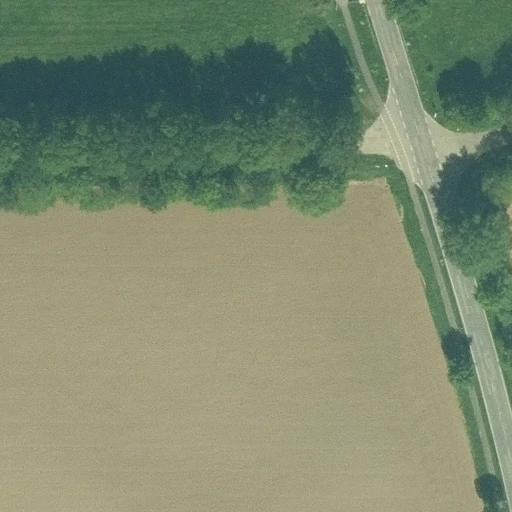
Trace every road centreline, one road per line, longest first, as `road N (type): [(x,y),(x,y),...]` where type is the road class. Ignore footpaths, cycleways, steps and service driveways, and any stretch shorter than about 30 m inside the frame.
road 1 (unclassified): [(424,147),(0,145)]
road 2 (tertiary): [(424,147),(511,448)]
road 3 (tertiary): [(380,0),(424,147)]
